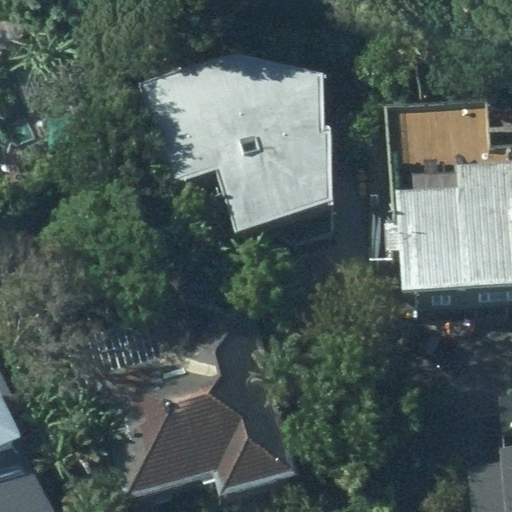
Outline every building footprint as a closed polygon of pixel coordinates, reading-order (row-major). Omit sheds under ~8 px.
[(319,100),(123,76),(163,226),(225,209),(233,265),(328,239),(319,100)] [(491,118),(385,124),(399,343),(511,336),(511,170),(494,172),(491,118)] [(331,511),(288,324),(75,372),(106,511),(165,511),(217,500),(219,511),(331,511)] [(506,487),(468,490),(469,511),(511,511),(511,418),(500,419),(506,487)] [(0,494),(15,487),(0,452),(0,494)]
